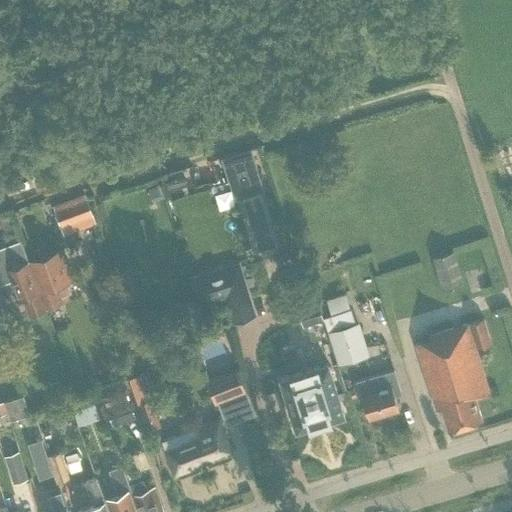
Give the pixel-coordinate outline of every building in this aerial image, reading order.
[(263,190),(251,148),(222,157),(228,178),(229,177),(235,199),(263,190)] [(184,175),(161,182),(162,183),(164,192),(187,184),(184,175)] [(162,183),(149,187),(151,196),(164,192),(162,183)] [(64,235),(96,222),(84,193),(53,205),(64,235)] [(17,299),(23,296),(29,312),(45,306),(29,263),(20,240),(0,247),(0,283),(10,280),(17,299)] [(29,263),(45,306),(63,300),(61,296),(70,292),(65,280),(72,277),(62,250),(29,263)] [(193,280),(200,303),(240,292),(233,269),(193,280)] [(304,324),(323,318),(318,301),(299,307),(304,324)] [(476,348),(492,343),(484,318),(430,335),(431,338),(416,343),(437,409),(442,407),(449,430),(482,419),(475,397),(490,392),(476,348)] [(338,363),(365,355),(356,323),(329,331),(338,363)] [(296,430),(345,415),(328,363),(280,378),(296,430)] [(237,369),(207,380),(215,402),(242,392),(245,391),(237,369)] [(395,393),(401,391),(394,369),(354,382),(359,397),(362,396),(368,416),(399,407),(395,393)] [(250,414),(256,412),(249,390),(245,391),(242,392),(250,414)] [(128,395),(105,403),(113,427),(137,419),(128,395)] [(147,429),(160,424),(152,399),(138,403),(147,429)] [(74,410),(79,426),(99,419),(94,403),(74,410)] [(175,473),(231,451),(218,418),(163,440),(175,473)] [(43,438),(29,443),(37,468),(51,463),(48,455),(43,438)] [(5,456),(14,483),(28,479),(19,451),(5,456)] [(51,463),(57,482),(70,478),(61,451),(48,455),(51,463)] [(107,497),(112,511),(136,511),(128,490),(131,489),(123,464),(110,469),(119,493),(107,497)] [(94,505),(92,505),(78,511),(108,511),(103,496),(106,495),(103,488),(100,489),(96,477),(85,481),(94,505)] [(143,479),(130,483),(140,511),(163,511),(154,486),(147,488),(143,479)] [(67,511),(61,491),(51,495),(56,511),(67,511)]
